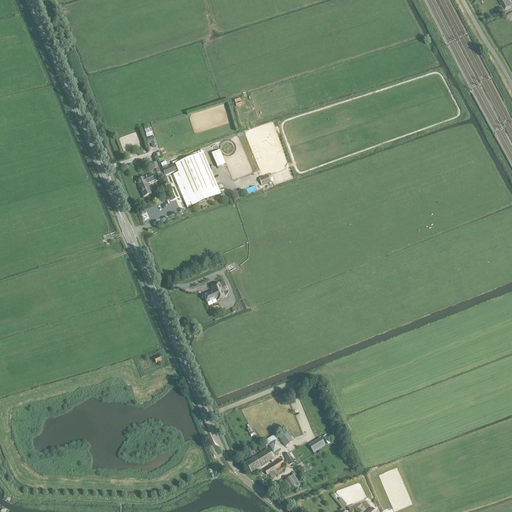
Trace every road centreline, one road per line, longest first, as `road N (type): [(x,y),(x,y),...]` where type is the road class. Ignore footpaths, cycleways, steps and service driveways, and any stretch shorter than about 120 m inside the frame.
road 1 (tertiary): [(285,511),(234,468),(214,435),(29,0)]
road 2 (track): [(420,0),(511,173)]
